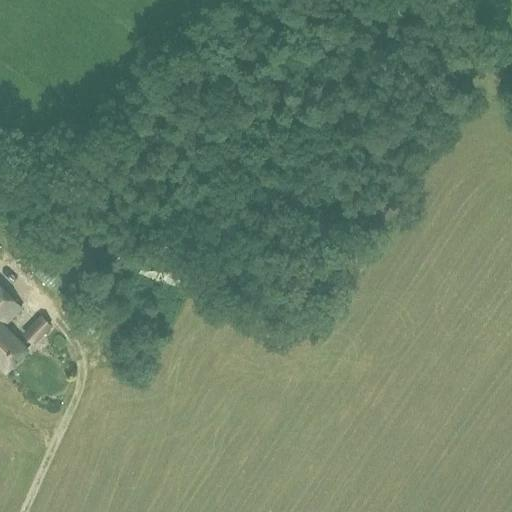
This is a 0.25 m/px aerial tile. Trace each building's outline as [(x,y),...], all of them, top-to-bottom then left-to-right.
[(97,259),(95,257),(71,233),(35,269),(62,296),(97,259)] [(30,252),(39,262),(55,247),(43,238),(30,252)] [(0,327),(3,325),(20,307),(0,286),(0,327)] [(62,311),(82,338),(99,325),(79,299),(62,311)] [(24,334),(33,343),(51,324),(41,315),(24,334)] [(27,349),(3,325),(0,327),(0,365),(6,371),(27,349)]
